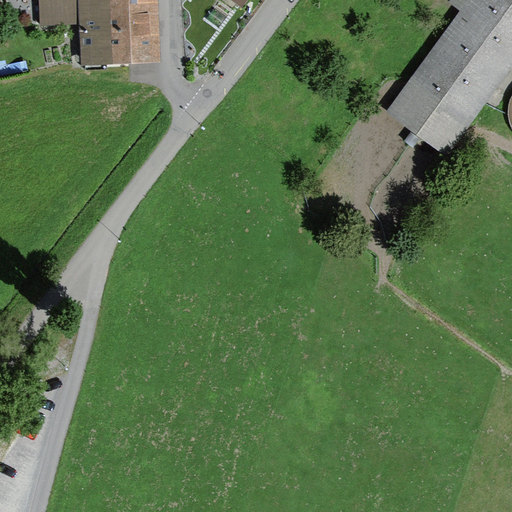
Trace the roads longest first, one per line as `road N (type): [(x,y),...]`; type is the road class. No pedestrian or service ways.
road 1 (residential): [(281,0),(0,368)]
road 2 (track): [(37,511),(105,247),(102,232)]
